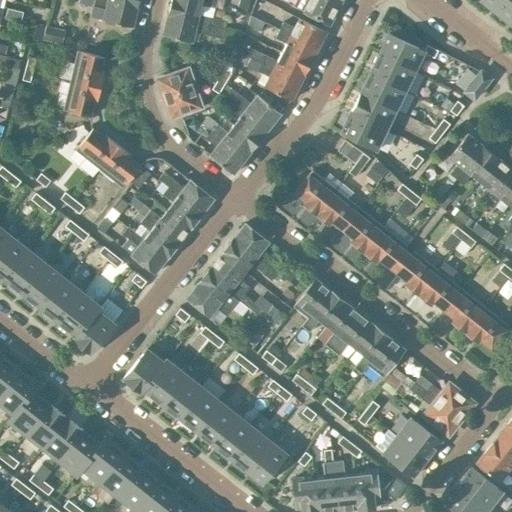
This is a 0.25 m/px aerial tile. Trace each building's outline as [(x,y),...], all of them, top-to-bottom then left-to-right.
[(4,7),(5,0),(0,0),(0,14),(7,17),(9,8),(4,7)] [(137,7),(109,0),(94,0),(94,4),(106,7),(103,19),(132,27),(137,7)] [(200,13),(202,4),(185,0),(171,0),(168,14),(209,25),(225,29),(227,20),(200,13)] [(247,9),(249,0),(240,0),(238,6),(247,9)] [(340,3),(333,0),(298,0),(295,6),(329,23),(340,3)] [(480,0),(497,13),(507,0),(480,0)] [(511,24),(511,0),(507,0),(497,13),(511,24)] [(103,19),(106,7),(94,4),(91,17),(103,19)] [(23,11),(9,8),(7,17),(21,20),(23,11)] [(283,21),(266,13),(262,20),(279,29),(283,21)] [(225,29),(209,25),(168,14),(163,34),(192,41),(195,30),(223,37),(225,29)] [(259,31),(264,22),(251,16),(248,25),(259,31)] [(295,27),(283,21),(279,29),(317,47),(325,31),(299,18),(295,27)] [(66,31),(46,26),(43,39),(62,44),(66,31)] [(309,65),(317,47),(279,29),(276,36),(286,42),(282,51),(309,65)] [(414,70),(424,50),(389,33),(379,54),(414,70)] [(434,58),(438,50),(427,45),(423,52),(434,58)] [(262,62),(266,55),(251,47),(248,55),(250,56),(262,62)] [(101,71),(105,57),(77,50),(70,79),(101,86),(104,71),(103,71),(103,72),(101,71)] [(300,81),(309,65),(282,51),(277,60),(266,55),(262,62),(300,81)] [(405,90),(414,70),(379,54),(370,73),(405,90)] [(28,56),(25,69),(33,71),(36,58),(28,56)] [(258,70),(262,62),(250,56),(246,64),(258,70)] [(292,99),(300,81),(262,62),(258,70),(269,75),(265,85),(292,99)] [(165,97),(198,86),(192,68),(159,79),(165,97)] [(224,68),(212,89),(219,93),(231,73),(224,68)] [(30,81),(33,71),(25,69),(22,79),(30,81)] [(474,98),(490,78),(481,70),(465,90),(474,98)] [(395,109),(405,90),(370,73),(360,92),(395,109)] [(97,103),(101,86),(70,79),(63,109),(91,116),(94,101),(96,102),(96,103),(97,103)] [(205,104),(198,86),(165,97),(172,116),(205,104)] [(240,95),(231,87),(226,94),(232,99),(235,101),(240,95)] [(227,106),(232,99),(226,94),(223,91),(217,98),(227,106)] [(386,129),(395,109),(360,92),(360,93),(351,111),(351,112),(386,129)] [(240,95),(235,101),(269,128),(281,113),(257,94),(251,101),(240,95)] [(455,112),(462,103),(457,99),(449,108),(455,112)] [(269,128),(235,101),(230,108),(240,116),(233,123),(258,143),(269,128)] [(376,149),(386,129),(351,112),(341,132),(376,149)] [(258,143),(233,123),(227,131),(207,116),(202,123),(246,157),(258,143)] [(28,141),(33,121),(18,117),(13,137),(28,141)] [(443,118),(436,127),(442,131),(448,122),(443,118)] [(246,157),(202,123),(197,130),(217,145),(210,153),(234,172),(246,157)] [(428,136),(434,139),(442,131),(436,127),(428,136)] [(98,168),(118,144),(105,134),(105,135),(104,137),(93,128),(75,150),(98,168)] [(456,177),(482,145),(467,134),(449,157),(457,163),(450,172),(456,177)] [(362,152),(345,139),(338,150),(355,162),(362,152)] [(133,176),(141,166),(129,156),(130,155),(131,155),(118,144),(98,168),(123,188),(133,176)] [(478,179),(497,157),(482,145),(456,177),(463,183),(470,173),(478,179)] [(355,177),(370,158),(363,153),(349,172),(355,177)] [(414,166),(421,157),(415,154),(409,162),(414,166)] [(485,200),(511,168),(497,157),(478,179),(486,186),(479,195),(485,200)] [(375,184),(386,170),(377,163),(366,177),(375,184)] [(11,173),(2,166),(0,168),(0,174),(6,180),(11,173)] [(150,173),(141,166),(133,176),(142,183),(150,173)] [(508,202),(511,196),(511,168),(485,200),(492,205),(500,196),(508,202)] [(317,213),(336,189),(312,170),(295,192),(306,201),(304,203),(317,213)] [(158,179),(162,182),(168,187),(173,180),(164,172),(158,179)] [(444,192),(456,177),(450,172),(436,190),(442,195),(444,192)] [(16,187),(21,181),(11,173),(6,180),(16,187)] [(51,180),(41,173),(36,179),(45,187),(51,180)] [(190,180),(185,186),(184,188),(173,180),(168,187),(202,214),(214,198),(190,180)] [(202,214),(168,187),(162,182),(156,188),(172,201),(166,209),(190,228),(202,214)] [(402,183),(397,190),(406,197),(412,191),(402,183)] [(359,207),(336,189),(317,213),(330,223),(331,221),(342,230),(359,207)] [(416,205),(421,198),(412,191),(406,197),(416,205)] [(70,206),(75,199),(65,192),(60,198),(70,206)] [(451,197),(444,192),(442,195),(436,202),(443,207),(451,197)] [(45,200),(36,193),(31,199),(40,206),(45,200)] [(127,201),(120,196),(112,206),(119,211),(127,201)] [(84,207),(75,199),(70,206),(79,213),(84,207)] [(55,208),(45,200),(40,206),(50,214),(55,208)] [(364,250),(383,226),(359,207),(342,230),(353,238),(351,240),(364,250)] [(463,222),(468,216),(458,208),(453,215),(463,222)] [(190,228),(166,209),(159,217),(150,209),(145,216),(179,243),(190,228)] [(103,231),(111,222),(104,216),(96,226),(103,231)] [(179,243),(145,216),(140,222),(149,230),(143,238),(167,258),(179,243)] [(79,227),(70,219),(65,226),(74,233),(79,227)] [(481,236),(486,230),(476,222),(471,229),(481,236)] [(245,223),(234,238),(277,272),(283,265),(263,250),(266,245),(269,241),(245,223)] [(167,258),(143,238),(127,226),(122,232),(128,237),(121,246),(155,273),(167,258)] [(398,256),(407,245),(383,226),(364,250),(377,260),(378,258),(396,272),(405,261),(398,256)] [(466,234),(457,226),(451,233),(461,240),(466,234)] [(0,257),(14,239),(0,227),(0,257)] [(84,241),(89,234),(79,227),(74,233),(84,241)] [(487,230),(482,238),(492,245),(497,238),(487,230)] [(475,241),(466,234),(461,240),(470,248),(475,241)] [(277,272),(234,238),(222,252),(245,271),(252,263),(272,279),(277,272)] [(0,276),(8,283),(31,252),(14,239),(0,257),(0,276)] [(438,269),(414,250),(407,245),(398,256),(405,261),(396,272),(407,281),(406,283),(419,294),(438,269)] [(113,253),(104,246),(99,252),(108,260),(113,253)] [(24,296),(48,266),(31,252),(8,283),(24,296)] [(245,271),(222,252),(211,267),(243,292),(249,286),(239,278),(245,271)] [(123,261),(113,253),(108,260),(118,267),(123,261)] [(511,272),(511,269),(504,263),(499,270),(508,277),(511,272)] [(41,310),(65,279),(48,266),(24,296),(41,310)] [(243,292),(211,267),(199,282),(222,300),(228,292),(238,299),(243,292)] [(444,310),(461,288),(438,269),(419,294),(431,304),(433,302),(444,310)] [(136,274),(131,280),(141,287),(146,281),(136,274)] [(308,318),(330,290),(315,278),(293,306),(308,318)] [(58,323),(82,293),(65,279),(41,310),(58,323)] [(231,307),(222,300),(199,282),(186,298),(210,316),(217,307),(226,314),(231,307)] [(465,331),(484,307),(461,288),(444,310),(454,318),(453,321),(465,331)] [(327,325),(345,302),(330,290),(308,318),(302,326),(310,332),(319,320),(327,325)] [(96,310),(99,306),(82,293),(58,323),(75,336),(96,310)] [(332,349),(360,314),(345,302),(327,325),(334,331),(325,344),(332,349)] [(508,325),(484,307),(465,331),(478,341),(480,339),(491,348),(508,325)] [(189,315),(180,308),(175,314),(184,322),(189,315)] [(90,354),(114,324),(97,311),(96,310),(75,336),(72,340),(90,354)] [(356,349),(375,325),(360,314),(332,349),(339,355),(349,343),(356,349)] [(361,373),(368,365),(390,337),(375,325),(356,349),(363,355),(354,367),(361,373)] [(209,340),(214,333),(205,326),(200,332),(209,340)] [(219,347),(224,341),(214,333),(209,340),(219,347)] [(404,349),(390,337),(368,365),(383,377),(404,349)] [(143,389),(164,362),(163,362),(146,348),(122,378),(140,392),(143,389)] [(271,364),(276,357),(267,350),(261,357),(271,364)] [(243,367),(248,360),(239,353),(234,359),(243,367)] [(0,396),(20,370),(4,357),(0,361),(0,396)] [(286,365),(276,357),(271,364),(281,372),(286,365)] [(160,403),(183,372),(167,359),(164,362),(143,389),(143,390),(160,403)] [(258,368),(248,360),(243,367),(253,374),(258,368)] [(32,390),(37,384),(20,370),(0,396),(0,403),(13,413),(14,414),(32,390)] [(177,416),(200,386),(183,372),(160,403),(177,416)] [(292,380),(301,388),(306,381),(297,374),(292,380)] [(421,374),(415,381),(460,417),(472,401),(449,383),(443,391),(421,374)] [(277,393),(282,387),(273,379),(267,386),(277,393)] [(316,388),(306,381),(301,388),(311,395),(316,388)] [(460,417),(415,381),(410,388),(422,398),(415,406),(425,413),(448,432),(460,417)] [(194,429),(217,399),(200,386),(177,416),(194,429)] [(286,401),(292,394),(282,387),(277,393),(286,401)] [(26,434),(49,403),(33,391),(32,390),(14,414),(9,420),(26,434)] [(322,404),(331,411),(336,404),(327,397),(322,404)] [(210,443),(234,413),(217,399),(194,429),(210,443)] [(373,401),(365,410),(372,415),(379,406),(373,401)] [(43,447),(66,417),(49,403),(26,434),(43,447)] [(346,412),(336,404),(331,411),(341,419),(346,412)] [(316,413),(306,406),(301,412),(311,420),(316,413)] [(364,425),(372,415),(365,410),(358,420),(364,425)] [(227,456),(251,426),(234,413),(210,443),(227,456)] [(60,460),(83,430),(66,417),(43,447),(60,460)] [(415,420),(410,417),(396,434),(427,458),(441,440),(415,420)] [(511,417),(500,432),(511,440),(511,417)] [(268,439),(251,426),(227,456),(244,470),(268,439)] [(81,467),(100,444),(100,443),(83,430),(60,460),(76,474),(81,467)] [(511,440),(500,432),(489,446),(511,464),(511,440)] [(427,458),(396,434),(383,452),(413,476),(427,458)] [(337,442),(347,450),(352,443),(342,436),(337,442)] [(98,481),(122,451),(105,437),(100,444),(81,467),(82,468),(98,481)] [(262,484),(286,453),(268,439),(244,470),(262,484)] [(361,451),(352,443),(347,450),(356,457),(361,451)] [(511,464),(489,446),(476,462),(499,481),(507,471),(511,475),(511,464)] [(0,447),(0,457),(4,461),(9,455),(0,447)] [(333,462),(331,449),(323,450),(324,462),(333,462)] [(115,494),(139,464),(122,451),(98,481),(115,494)] [(304,466),(311,457),(305,451),(297,461),(304,466)] [(19,462),(9,455),(4,461),(14,468),(19,462)] [(359,509),(355,475),(345,476),(343,460),(333,462),(338,511),(357,509),(357,510),(359,509)] [(332,511),(338,511),(333,462),(324,462),(323,463),(325,478),(314,479),(317,511),(332,511)] [(132,508),(156,477),(139,464),(115,494),(132,508)] [(502,490),(472,467),(471,466),(459,482),(458,484),(488,508),(502,490)] [(379,499),(375,469),(364,470),(365,473),(355,475),(359,509),(376,508),(375,500),(379,499)] [(38,487),(43,481),(34,474),(29,480),(38,487)] [(137,511),(156,511),(173,491),(156,477),(132,508),(137,511)] [(317,511),(314,479),(304,480),(304,477),(293,478),(296,509),(301,508),(300,511),(317,511)] [(392,477),(382,490),(393,499),(403,485),(392,477)] [(25,485),(16,478),(11,484),(21,492),(25,485)] [(53,488),(43,481),(38,487),(48,495),(53,488)] [(484,511),(488,508),(458,484),(445,500),(444,502),(456,511),(484,511)] [(35,493),(25,485),(21,492),(30,499),(35,493)] [(183,511),(190,504),(173,491),(156,511),(183,511)] [(68,500),(63,506),(71,511),(73,511),(78,507),(68,500)]
